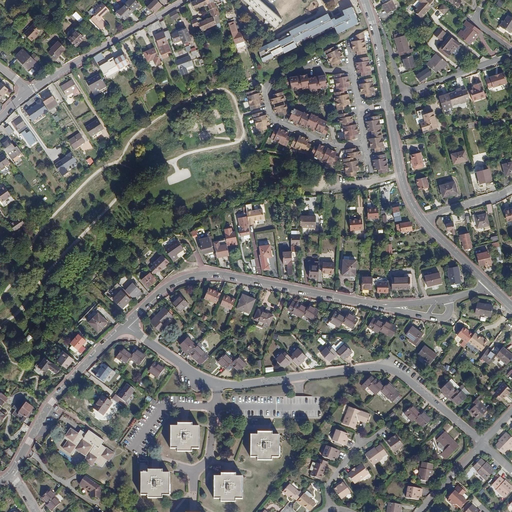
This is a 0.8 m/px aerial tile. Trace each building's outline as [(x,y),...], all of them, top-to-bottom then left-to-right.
[(128,0),(124,4),(125,5),(132,12),(139,5),(135,0),(128,0)] [(151,10),(154,13),(162,5),(156,0),(153,0),(147,7),(150,10),(151,10)] [(213,1),(210,3),(208,0),(196,0),(190,2),(194,10),(198,8),(199,8),(207,5),(209,10),(208,10),(212,17),(204,20),(203,18),(198,18),(196,19),(199,26),(201,31),(216,25),(213,17),(220,15),(217,9),(213,1)] [(282,20),(258,0),(242,0),(275,28),(282,20)] [(393,3),(397,1),(395,0),(390,0),(384,3),(382,5),(387,14),(396,9),(393,3)] [(434,1),(433,0),(418,0),(422,3),(414,11),(422,18),(432,8),(430,6),(434,1)] [(107,25),(100,18),(109,9),(102,3),(99,6),(98,4),(92,8),(96,11),(93,14),(94,15),(91,18),(102,30),(107,25)] [(450,9),(443,4),(439,10),(445,15),(450,9)] [(117,12),(124,20),(132,12),(125,5),(117,12)] [(353,7),(345,11),(347,16),(336,22),(335,19),(332,21),(328,14),(293,32),(295,36),(280,43),(279,40),(258,50),(264,64),(284,54),(285,57),(301,49),(299,44),(334,27),(338,36),(361,25),(353,7)] [(54,15),(49,10),(42,16),(47,21),(54,15)] [(172,21),(179,17),(175,10),(169,14),(172,21)] [(511,17),(508,15),(504,21),(503,21),(500,26),(511,33),(511,31),(511,17)] [(190,21),(193,29),(199,26),(196,19),(190,21)] [(477,32),(479,30),(467,20),(464,24),(467,27),(464,31),(460,37),(469,45),(478,33),(477,32)] [(238,32),(235,21),(229,23),(234,42),(236,42),(238,48),(246,46),(244,41),(247,40),(246,38),(244,38),(241,31),(238,32)] [(32,25),(24,33),(31,40),(39,33),(32,25)] [(462,45),(454,38),(442,28),(436,35),(442,40),(443,39),(447,42),(446,43),(439,51),(448,59),(458,47),(459,48),(462,45)] [(183,43),(191,40),(187,29),(179,32),(183,43)] [(359,52),(367,51),(363,30),(356,34),(356,37),(355,38),(351,38),(353,49),(357,48),(358,48),(359,52)] [(75,31),(68,39),(76,46),(84,38),(78,32),(77,33),(75,31)] [(159,46),(168,43),(163,31),(154,35),(157,42),(159,46)] [(395,38),(399,52),(410,49),(405,35),(395,38)] [(51,49),(48,52),(55,59),(58,56),(58,55),(65,47),(57,40),(49,48),(51,49)] [(161,54),(171,50),(168,43),(159,46),(157,42),(156,43),(161,54)] [(333,50),(331,47),(324,51),(332,67),(339,64),(337,60),(339,59),(342,57),(337,48),(335,49),(333,50)] [(143,52),(147,62),(159,57),(154,48),(143,52)] [(22,49),(15,57),(28,69),(36,62),(22,49)] [(97,63),(103,59),(100,53),(93,57),(97,63)] [(441,71),(448,63),(436,53),(427,64),(428,65),(436,72),(438,70),(435,67),(435,66),(438,69),(441,71)] [(119,69),(129,63),(124,54),(114,60),(119,69)] [(371,73),(368,54),(360,56),(360,59),(359,60),(355,60),(357,71),(361,71),(362,70),(363,74),(371,73)] [(402,58),(406,69),(415,66),(412,55),(402,58)] [(189,56),(175,61),(181,75),(187,73),(187,70),(194,67),(189,56)] [(420,82),(425,78),(427,77),(432,74),(428,67),(416,76),(420,82)] [(493,87),(507,82),(503,72),(490,77),(490,78),(486,79),(489,88),(493,86),(493,87)] [(342,76),(341,77),(340,73),(333,74),(336,92),(340,91),(342,91),(343,91),(342,87),(344,87),(347,86),(345,75),(342,76)] [(86,82),(94,96),(107,88),(99,74),(86,82)] [(296,76),(288,77),(288,81),(286,81),(286,86),(289,85),(290,91),(297,90),(297,88),(301,88),(308,87),(309,90),(317,89),(316,88),(319,87),(319,88),(327,87),(325,74),(317,76),(317,74),(314,75),(314,76),(307,78),(306,74),(298,75),(298,74),(296,74),(296,76)] [(374,95),(371,76),(363,78),(364,81),(362,81),(359,82),(361,93),(364,93),(366,92),(367,96),(374,95)] [(61,88),(66,96),(78,89),(72,81),(61,88)] [(472,87),(470,88),(470,90),(471,93),(473,99),(479,97),(478,96),(485,94),(484,92),(480,81),(477,82),(474,83),(474,84),(475,86),(472,87)] [(263,101),(260,91),(256,92),(254,93),(253,89),(246,92),(252,108),(259,106),(257,103),(259,102),(263,101)] [(467,91),(466,89),(462,90),(458,91),(457,91),(448,94),(450,100),(452,105),(461,102),(460,101),(465,100),(469,98),(468,94),(467,91)] [(348,104),(346,94),(343,94),(341,95),(340,91),(336,92),(333,92),(336,110),(343,109),(343,105),(344,105),(348,104)] [(49,110),(58,104),(50,92),(41,97),(49,110)] [(283,102),(281,93),(273,96),(274,99),(273,99),(270,100),(272,106),(283,102)] [(450,100),(448,94),(439,97),(442,106),(443,109),(452,106),(452,105),(450,100)] [(32,121),(48,113),(41,99),(36,102),(37,105),(26,110),(32,121)] [(272,109),(274,114),(277,113),(278,112),(280,116),(287,114),(284,105),(272,109)] [(328,129),(325,128),(327,124),(316,119),(317,117),(310,114),(309,115),(302,112),(302,114),(292,109),(287,119),(294,122),(293,123),(296,125),(297,124),(303,127),(304,126),(311,129),(310,130),(313,132),(314,131),(322,135),(323,132),(326,133),(328,129)] [(270,124),(267,114),(263,115),(262,115),(261,112),(254,115),(259,131),(267,129),(265,125),(266,125),(270,124)] [(423,132),(438,127),(433,112),(426,114),(425,112),(422,113),(423,115),(418,117),(423,132)] [(356,135),(354,125),(352,125),(349,125),(349,121),(351,121),(351,115),(347,116),(345,116),(344,113),(337,114),(338,123),(341,123),(343,137),(342,137),(342,141),(350,140),(349,136),(351,136),(356,135)] [(384,150),(378,115),(370,116),(371,120),(369,120),(365,120),(367,130),(371,130),(372,130),(373,134),(374,138),(372,138),(368,139),(370,149),(374,148),(376,148),(376,151),(384,150)] [(21,127),(25,124),(20,117),(14,121),(19,129),(21,127)] [(85,127),(91,137),(104,129),(99,119),(85,127)] [(9,125),(4,128),(9,135),(14,132),(9,125)] [(283,135),(273,132),(271,135),(271,137),(267,136),(265,143),(282,149),(285,142),(281,140),(282,139),(283,135)] [(79,133),(68,140),(74,149),(85,141),(79,133)] [(26,139),(30,145),(37,141),(32,134),(26,139)] [(299,139),(294,137),(293,141),(292,143),(289,142),(287,148),(294,151),(295,150),(303,153),(306,146),(302,145),(302,143),(304,140),(299,138),(299,139)] [(15,148),(9,139),(1,145),(7,153),(15,148)] [(322,151),(318,150),(318,148),(319,146),(314,144),(313,147),(312,148),(309,147),(307,155),(332,164),(335,156),(331,155),(332,153),(333,150),(323,147),(322,150),(322,151)] [(352,149),(345,150),(346,159),(349,158),(351,158),(358,156),(358,151),(354,152),(353,152),(352,149)] [(465,151),(451,154),(454,164),(467,160),(465,151)] [(72,153),(54,164),(59,172),(77,161),(72,153)] [(424,168),(424,164),(421,153),(412,155),(413,160),(414,163),(413,163),(414,167),(415,170),(424,168)] [(0,168),(10,162),(4,154),(0,156),(0,168)] [(379,169),(380,173),(387,172),(384,154),(377,155),(378,159),(376,160),(372,160),(374,170),(377,170),(379,169)] [(346,159),(342,159),(345,176),(348,176),(352,176),(352,172),(354,171),(357,171),(355,160),(352,161),(350,161),(349,158),(346,159)] [(505,176),(511,173),(511,162),(502,165),(505,176)] [(491,180),(488,169),(476,172),(479,183),(491,180)] [(419,190),(430,188),(427,177),(417,180),(419,190)] [(440,186),(443,197),(457,193),(454,182),(440,186)] [(0,199),(1,201),(11,195),(4,186),(0,189),(0,188),(0,199)] [(305,206),(316,204),(315,196),(304,198),(305,206)] [(395,222),(401,220),(399,207),(392,208),(395,222)] [(375,209),(373,209),(373,208),(367,209),(368,219),(379,218),(378,208),(375,208),(375,209)] [(253,214),(247,215),(249,225),(253,224),(253,221),(263,219),(262,209),(252,211),(253,214)] [(489,225),(486,214),(474,216),(476,221),(477,228),(489,225)] [(316,228),(317,216),(311,216),(301,216),(301,228),(316,228)] [(25,225),(23,221),(21,222),(18,219),(10,225),(14,232),(25,225)] [(350,230),(363,229),(362,219),(349,220),(350,230)] [(401,232),(412,230),(411,222),(396,224),(398,232),(401,232)] [(454,235),(456,235),(454,223),(447,224),(448,229),(449,231),(452,230),(453,234),(454,235)] [(239,230),(240,236),(243,235),(249,234),(248,225),(246,225),(241,226),(241,230),(239,230)] [(226,240),(227,245),(227,247),(233,245),(233,244),(236,243),(235,237),(236,237),(235,232),(232,232),(231,228),(228,229),(228,228),(225,228),(224,229),(226,239),(226,240)] [(291,235),(290,235),(291,246),(296,246),(296,245),(300,245),(300,234),(299,231),(291,231),(291,235)] [(462,240),(463,244),(471,242),(469,233),(460,235),(461,240),(462,240)] [(210,242),(208,237),(199,239),(202,254),(212,252),(210,242)] [(178,257),(176,254),(183,249),(177,240),(164,248),(173,261),(178,257)] [(219,241),(213,243),(214,247),(217,258),(223,257),(229,256),(227,247),(227,245),(220,246),(219,241)] [(259,246),(261,259),(272,257),(270,245),(259,246)] [(288,274),(292,274),(291,251),(282,252),(283,264),(287,264),(288,274)] [(477,254),(479,265),(491,263),(489,251),(477,254)] [(162,255),(152,264),(154,266),(158,270),(159,272),(169,262),(162,255)] [(342,275),(355,276),(356,261),(343,260),(342,275)] [(334,273),(334,262),(323,262),(323,273),(334,273)] [(309,265),(308,277),(318,278),(319,265),(309,265)] [(427,287),(442,283),(439,272),(425,276),(427,287)] [(141,280),(147,287),(156,280),(150,273),(141,280)] [(404,277),(392,277),(392,280),(392,289),(409,289),(409,277),(404,277)] [(362,278),(361,289),(372,289),(372,278),(362,278)] [(130,295),(125,291),(117,283),(115,285),(121,290),(130,299),(131,300),(133,298),(130,295)] [(141,291),(133,283),(132,284),(140,292),(140,291),(141,291)] [(388,292),(388,283),(377,283),(377,292),(388,292)] [(140,292),(132,284),(125,291),(130,295),(133,298),(136,295),(140,292)] [(125,305),(130,299),(121,290),(113,299),(122,308),(125,305)] [(205,300),(217,304),(221,294),(215,292),(214,293),(213,293),(213,291),(209,290),(205,300)] [(237,308),(240,309),(245,295),(243,294),(237,308)] [(172,303),(180,311),(188,303),(180,295),(172,303)] [(249,313),(255,299),(245,295),(240,309),(249,313)] [(225,296),(222,305),(232,309),(236,299),(229,297),(228,298),(225,296)] [(297,302),(291,312),(301,318),(303,315),(308,308),(304,306),(304,307),(297,302)] [(477,302),(475,313),(490,316),(493,305),(477,302)] [(312,307),(311,307),(309,306),(308,308),(303,315),(313,321),(319,311),(312,307)] [(156,317),(155,316),(150,322),(163,336),(169,330),(162,324),(169,318),(170,319),(173,316),(165,308),(156,317)] [(253,319),(269,326),(273,315),(258,309),(253,319)] [(329,321),(339,327),(342,322),(345,317),(338,313),(338,314),(335,312),(329,321)] [(355,317),(356,317),(348,312),(345,317),(342,322),(352,329),(358,319),(355,317)] [(98,332),(107,322),(98,313),(89,322),(98,332)] [(380,330),(384,323),(377,318),(376,319),(373,317),(368,326),(378,332),(380,331),(380,330)] [(384,323),(380,330),(387,334),(392,337),(398,328),(393,325),(386,320),(384,323)] [(410,337),(408,339),(415,345),(421,336),(423,334),(412,326),(411,327),(409,325),(405,330),(407,332),(406,334),(408,336),(410,337)] [(473,335),(463,327),(457,336),(467,343),(468,341),(473,335)] [(482,339),(475,333),(473,335),(468,341),(476,347),(482,339)] [(75,353),(86,340),(78,334),(70,343),(72,345),(69,348),(75,353)] [(187,354),(189,352),(196,345),(187,337),(180,345),(185,351),(184,352),(187,354)] [(484,339),(482,339),(476,347),(481,351),(488,341),(484,339)] [(352,352),(344,343),(336,352),(338,354),(343,359),(346,357),(346,358),(352,352)] [(197,361),(205,353),(197,345),(196,345),(189,352),(191,354),(191,355),(197,361)] [(338,354),(336,352),(329,345),(321,353),(329,361),(334,356),(335,356),(338,354)] [(431,363),(437,355),(425,345),(418,353),(431,363)] [(506,364),(511,357),(511,354),(503,347),(496,355),(499,357),(506,364)] [(123,348),(116,358),(125,365),(129,359),(132,355),(123,348)] [(306,356),(298,348),(290,357),(293,360),(299,365),(301,363),(300,362),(306,356)] [(136,349),(132,355),(129,359),(139,365),(146,356),(136,349)] [(481,357),(490,364),(496,355),(487,349),(481,357)] [(64,351),(57,361),(67,368),(74,359),(64,351)] [(293,360),(290,357),(284,351),(276,359),(284,367),(289,361),(290,362),(293,360)] [(225,369),(231,364),(237,357),(235,355),(234,356),(230,359),(225,353),(217,361),(223,367),(225,369)] [(238,373),(247,364),(239,356),(237,357),(231,364),(233,366),(232,366),(238,373)] [(56,373),(60,369),(45,357),(38,366),(45,372),(48,368),(56,373)] [(156,364),(154,362),(147,371),(157,378),(164,369),(157,363),(156,364)] [(105,382),(113,369),(103,363),(95,377),(105,382)] [(446,394),(445,395),(448,398),(450,397),(458,388),(459,387),(451,378),(440,389),(446,394)] [(377,395),(381,390),(384,387),(378,381),(378,382),(375,379),(368,386),(377,395)] [(495,391),(495,392),(493,395),(500,400),(502,398),(503,398),(507,393),(508,393),(511,389),(503,382),(495,391)] [(397,392),(397,391),(389,383),(384,387),(381,390),(393,402),(399,395),(397,392)] [(112,399),(114,401),(124,408),(127,404),(125,402),(135,390),(126,384),(116,397),(114,396),(112,399)] [(495,391),(488,385),(486,388),(493,395),(495,392),(495,391)] [(459,404),(466,397),(458,388),(450,397),(452,399),(453,399),(459,404)] [(112,403),(102,396),(93,408),(103,415),(112,403)] [(481,399),(478,396),(472,402),(475,405),(470,410),(478,419),(487,410),(479,401),(481,399)] [(21,405),(17,402),(13,407),(16,410),(19,412),(18,415),(21,417),(23,415),(24,416),(26,417),(33,407),(26,402),(26,403),(24,401),(21,405)] [(412,405),(405,413),(413,422),(415,420),(421,414),(412,405)] [(349,410),(348,410),(343,423),(355,427),(358,418),(359,416),(367,419),(369,414),(350,406),(349,410)] [(16,410),(12,414),(21,421),(24,416),(23,415),(21,417),(18,415),(19,412),(16,410)] [(423,428),(431,420),(423,412),(421,414),(415,420),(423,428)] [(21,421),(29,427),(31,424),(25,420),(27,418),(26,417),(24,416),(21,421)] [(199,426),(192,426),(192,423),(177,423),(177,426),(171,426),(170,448),(177,449),(177,452),(192,452),(192,449),(199,449),(199,426)] [(101,444),(103,441),(89,430),(86,434),(81,430),(78,433),(71,428),(64,438),(67,441),(62,448),(72,454),(76,449),(86,457),(84,460),(92,466),(95,462),(102,467),(107,460),(109,461),(115,454),(101,444)] [(346,444),(348,439),(346,438),(347,436),(348,433),(337,429),(333,440),(346,444)] [(257,432),(257,435),(251,435),(250,457),(257,457),(257,460),(272,460),(272,457),(279,457),(279,435),(272,435),(272,432),(257,432)] [(444,433),(437,440),(439,442),(440,442),(447,448),(443,452),(449,457),(459,446),(454,441),(453,442),(444,433)] [(511,445),(511,438),(506,433),(499,441),(500,442),(496,446),(504,453),(507,449),(508,450),(511,445)] [(391,437),(391,436),(385,440),(393,451),(403,444),(396,434),(393,436),(391,437)] [(438,445),(439,448),(443,452),(447,448),(440,442),(439,442),(438,443),(438,445)] [(335,459),(336,456),(337,454),(339,455),(341,450),(327,445),(323,455),(335,459)] [(375,448),(366,454),(374,465),(383,458),(382,457),(387,454),(380,445),(376,448),(375,448)] [(480,457),(473,464),(477,469),(485,477),(494,469),(486,460),(485,461),(480,457)] [(329,462),(320,458),(318,462),(317,462),(314,470),(313,470),(311,475),(321,478),(323,473),(326,465),(328,466),(329,462)] [(418,466),(416,477),(428,480),(431,468),(429,468),(430,462),(420,460),(419,466),(418,466)] [(141,473),(148,473),(148,470),(148,465),(145,465),(145,463),(140,463),(139,473),(141,473)] [(355,469),(352,471),(347,475),(354,483),(368,473),(362,464),(355,469)] [(162,473),(162,470),(148,470),(148,473),(141,473),(140,495),(147,495),(148,498),(162,498),(162,495),(169,495),(169,473),(162,473)] [(235,473),(221,473),(221,476),(214,476),(214,499),(221,499),(221,502),(235,502),(235,499),(242,499),(242,477),(235,476),(235,473)] [(503,479),(499,475),(492,483),(496,487),(495,488),(503,496),(511,486),(504,479),(503,479)] [(100,496),(100,486),(86,476),(81,482),(100,496)] [(338,486),(336,488),(334,489),(341,499),(350,493),(342,481),(337,485),(338,486)] [(100,497),(100,496),(81,482),(80,484),(85,488),(86,487),(89,490),(89,489),(91,490),(91,497),(100,497)] [(283,492),(287,495),(288,494),(290,496),(293,499),(294,498),(297,501),(303,494),(300,491),(300,492),(290,484),(283,492)] [(416,498),(416,495),(417,493),(418,493),(419,488),(405,486),(403,496),(416,498)] [(447,495),(448,496),(451,492),(452,493),(456,489),(454,487),(447,495)] [(451,492),(448,496),(445,499),(446,500),(444,502),(449,506),(453,506),(457,510),(463,503),(458,498),(462,494),(456,489),(452,493),(451,492)] [(47,504),(54,497),(55,496),(49,490),(41,498),(47,504)] [(298,501),(302,505),(303,504),(305,506),(311,510),(317,503),(305,494),(298,501)] [(52,511),(60,503),(54,497),(47,504),(46,505),(52,511)] [(397,511),(399,503),(387,502),(385,511),(397,511)]
